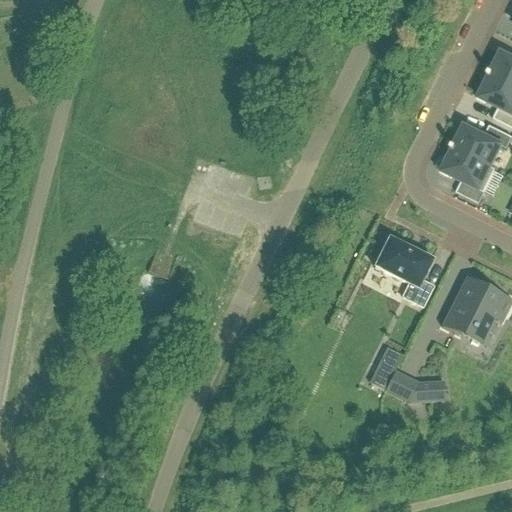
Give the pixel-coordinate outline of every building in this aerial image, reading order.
[(489,79),(511,90),(511,62),(501,57),(491,78),(489,77),(489,79)] [(418,138),(447,77),(438,73),(409,134),(418,138)] [(511,132),(511,90),(489,79),(488,81),(489,81),(479,102),(498,112),(493,123),(511,132)] [(493,174),(494,174),(495,173),(491,171),(501,150),(506,152),(511,141),(511,140),(489,129),(484,140),(464,131),(454,152),(452,151),(452,152),(493,174)] [(493,174),(452,152),(451,154),(452,155),(442,176),(461,186),(456,197),(479,208),(485,196),(484,196),(494,174),(493,174)] [(392,244),(388,242),(386,246),(387,246),(374,271),(408,288),(402,301),(422,311),(432,291),(421,285),(430,268),(432,264),(429,262),(428,263),(415,256),(406,251),(405,251),(392,245),(392,244)] [(511,304),(466,281),(441,331),(460,340),(466,329),(471,332),(470,334),(475,336),(476,334),(485,339),(493,322),(501,326),(511,304)] [(375,370),(366,387),(382,395),(391,378),(375,370)] [(418,387),(415,385),(404,405),(408,406),(430,405),(430,386),(418,387)]
